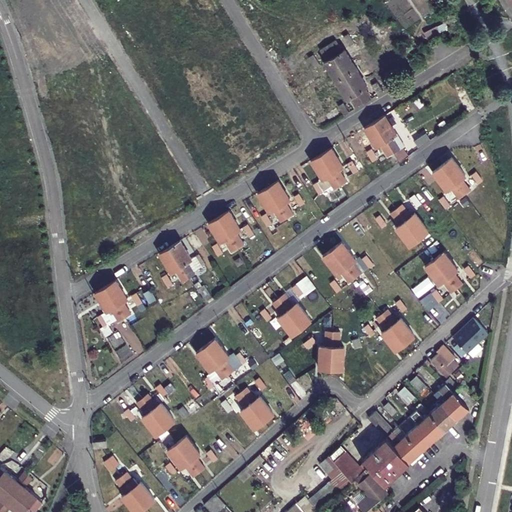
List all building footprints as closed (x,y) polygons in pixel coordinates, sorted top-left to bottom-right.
[(116,0),(107,5),(112,15),(129,5),(134,14),(140,11),(136,2),(140,0),(116,0)] [(209,0),(181,0),(193,19),(213,7),(209,0)] [(182,2),(170,9),(179,23),(190,17),(182,2)] [(294,7),(273,20),(287,43),(307,30),(294,7)] [(58,11),(49,18),(53,25),(63,18),(58,11)] [(120,32),(134,55),(155,43),(149,31),(165,22),(159,12),(143,21),(142,19),(120,32)] [(32,35),(39,45),(69,26),(64,19),(53,26),(52,23),(32,35)] [(73,33),(69,26),(39,45),(45,55),(64,44),(62,40),(73,33)] [(75,44),(80,53),(93,44),(88,35),(75,44)] [(341,51),(334,39),(327,44),(345,74),(355,68),(343,49),(341,51)] [(322,62),(335,81),(345,74),(327,44),(319,49),(326,60),(322,62)] [(432,64),(449,57),(444,44),(427,51),(432,64)] [(179,64),(200,106),(206,103),(210,112),(228,103),(203,52),(179,64)] [(318,63),(313,55),(308,58),(313,66),(318,63)] [(43,88),(55,109),(107,78),(98,64),(67,82),(64,76),(43,88)] [(367,87),(355,68),(345,74),(364,103),(371,98),(365,88),(367,87)] [(349,97),(356,107),(364,103),(345,74),(335,81),(346,99),(349,97)] [(377,94),(382,91),(376,82),(372,85),(377,94)] [(344,115),(349,112),(343,103),(338,105),(344,115)] [(270,144),(260,150),(238,109),(214,122),(237,164),(241,161),(247,171),(276,155),(270,144)] [(80,123),(102,165),(107,162),(114,176),(132,167),(104,111),(80,123)] [(385,115),(374,121),(394,152),(399,160),(399,161),(407,156),(402,147),(404,146),(391,125),(396,123),(392,117),(388,120),(385,115)] [(386,156),(394,152),(374,121),(364,128),(375,146),(379,144),(386,156)] [(411,137),(405,127),(400,131),(407,140),(411,137)] [(331,147),(321,154),(337,181),(340,185),(347,180),(340,168),(343,166),(331,147)] [(377,158),(371,149),(366,151),(372,161),(377,158)] [(337,181),(321,154),(310,160),(322,179),(325,177),(333,189),(340,185),(337,181)] [(452,157),(442,164),(463,193),(471,188),(462,176),(464,174),(452,157)] [(358,170),(352,160),(347,163),(353,173),(358,170)] [(456,198),(463,193),(442,164),(432,172),(444,189),(447,187),(456,198)] [(433,179),(424,167),(417,172),(427,184),(433,179)] [(484,178),(477,169),(473,172),(480,181),(484,178)] [(116,183),(138,223),(142,221),(148,232),(167,221),(138,170),(116,183)] [(289,198),(278,180),(267,186),(286,217),(294,213),(286,200),(289,198)] [(324,191),(318,181),(313,184),(319,194),(324,191)] [(278,222),(286,217),(267,186),(257,193),(268,211),(271,210),(278,222)] [(304,202),(298,193),(294,195),(300,205),(304,202)] [(450,203),(443,194),(440,197),(446,206),(450,203)] [(401,201),(395,206),(417,236),(427,228),(415,211),(411,214),(401,201)] [(407,243),(417,236),(395,206),(388,211),(397,224),(394,226),(407,243)] [(240,229),(229,210),(218,217),(237,247),(244,243),(237,231),(240,229)] [(270,223),(264,214),(259,217),(265,226),(270,223)] [(385,223),(378,214),(374,217),(381,226),(385,223)] [(230,252),(237,247),(218,217),(208,223),(219,242),(222,239),(230,252)] [(255,232),(249,223),(244,226),(250,235),(255,232)] [(342,239),(332,247),(354,275),(361,269),(353,259),(355,256),(342,239)] [(179,264),(188,277),(195,273),(188,261),(191,259),(179,240),(169,247),(179,264)] [(475,257),(482,252),(473,241),(467,246),(475,257)] [(221,253),(215,244),(211,247),(216,256),(221,253)] [(0,248),(0,273),(16,272),(13,247),(0,248)] [(180,282),(188,277),(179,264),(169,247),(158,253),(169,271),(172,270),(180,282)] [(346,280),(354,275),(332,247),(322,254),(335,271),(338,269),(346,280)] [(374,259),(368,251),(363,254),(369,263),(374,259)] [(200,253),(195,256),(201,265),(205,262),(200,253)] [(450,255),(440,262),(462,291),(469,286),(460,274),(463,271),(450,255)] [(455,296),(462,291),(440,262),(430,270),(443,287),(446,284),(455,296)] [(165,274),(161,276),(166,286),(171,283),(165,274)] [(338,287),(332,278),(327,281),(334,290),(338,287)] [(127,298),(115,279),(104,285),(123,317),(132,312),(124,300),(127,298)] [(302,291),(295,282),(291,285),(297,294),(302,291)] [(115,322),(123,317),(104,285),(94,292),(105,311),(108,309),(115,322)] [(135,292),(131,295),(136,304),(141,301),(135,292)] [(282,292),(275,297),(297,327),(307,319),(294,302),(291,304),(282,292)] [(447,303),(440,294),(436,297),(443,306),(447,303)] [(286,335),(297,327),(275,297),(267,303),(276,315),(274,317),(286,335)] [(408,307),(401,298),(397,301),(404,310),(408,307)] [(389,308),(383,313),(405,342),(415,335),(402,317),(399,320),(389,308)] [(266,318),(259,309),(255,312),(262,321),(266,318)] [(396,350),(405,342),(383,313),(375,319),(385,330),(382,332),(396,350)] [(101,314),(96,316),(102,325),(106,322),(101,314)] [(473,349),(493,330),(479,314),(459,333),(473,349)] [(373,333),(366,324),(362,328),(369,337),(373,333)] [(318,366),(331,366),(332,330),(324,329),(323,345),(319,345),(318,366)] [(341,330),(332,330),(331,366),(343,367),(344,346),(341,345),(341,330)] [(214,335),(204,342),(227,371),(233,366),(225,354),(227,352),(214,335)] [(358,336),(353,339),(357,349),(362,347),(358,336)] [(457,354),(446,341),(443,344),(445,346),(434,357),(448,372),(459,362),(454,356),(457,354)] [(220,376),(227,371),(204,342),(195,349),(208,367),(211,365),(220,376)] [(246,357),(239,348),(235,352),(241,360),(246,357)] [(158,365),(168,379),(181,370),(171,356),(158,365)] [(431,363),(430,361),(428,359),(419,367),(422,371),(431,363)] [(428,384),(418,373),(412,379),(421,389),(428,384)] [(446,379),(454,388),(460,382),(451,373),(445,378),(446,379)] [(211,382),(205,374),(201,377),(208,385),(211,382)] [(267,384),(261,375),(256,378),(263,387),(267,384)] [(469,405),(464,399),(454,388),(446,379),(439,386),(445,391),(439,396),(456,416),(469,405)] [(472,392),(461,381),(460,382),(454,388),(464,399),(472,392)] [(169,391),(162,382),(158,385),(165,394),(169,391)] [(248,384),(241,389),(264,420),(274,412),(260,395),(258,396),(248,384)] [(409,400),(415,394),(406,384),(400,390),(409,400)] [(254,427),(264,420),(241,389),(234,395),(244,407),(241,409),(254,427)] [(148,392),(141,398),(165,427),(175,419),(161,402),(158,404),(148,392)] [(427,407),(445,426),(456,416),(439,396),(427,407)] [(155,434),(165,427),(141,398),(135,403),(145,415),(142,417),(155,434)] [(233,409),(226,401),(221,403),(228,413),(233,409)] [(383,406),(393,417),(398,413),(388,402),(383,406)] [(434,436),(445,426),(427,407),(416,417),(434,436)] [(375,408),(369,415),(370,417),(387,434),(410,459),(410,458),(422,448),(404,428),(398,434),(375,408)] [(134,418),(127,409),(122,412),(129,421),(134,418)] [(404,428),(422,448),(434,436),(416,417),(404,428)] [(372,464),(387,480),(406,462),(410,459),(387,434),(364,455),(367,458),(372,464)] [(188,435),(177,443),(200,471),(206,466),(197,455),(201,452),(188,435)] [(350,474),(362,463),(357,458),(352,452),(348,447),(343,442),(331,453),(336,458),(341,464),(346,469),(350,474)] [(193,476),(200,471),(177,443),(168,450),(181,467),(184,464),(193,476)] [(234,456),(225,445),(218,450),(227,461),(234,456)] [(219,456),(211,447),(208,451),(214,460),(219,456)] [(424,451),(422,448),(410,458),(413,461),(424,451)] [(97,472),(109,463),(113,459),(105,450),(95,458),(97,472)] [(359,476),(370,465),(365,459),(362,463),(350,474),(354,478),(355,479),(359,476)] [(114,460),(110,464),(117,473),(122,469),(114,460)] [(178,471),(171,462),(166,466),(173,474),(178,471)] [(112,476),(117,473),(110,464),(105,468),(112,476)] [(373,491),(369,495),(376,503),(392,489),(387,483),(370,465),(359,476),(373,491)] [(0,467),(0,480),(14,491),(28,473),(25,471),(18,479),(3,468),(2,469),(0,467)] [(345,486),(351,481),(341,469),(335,474),(345,486)] [(127,472),(121,477),(144,506),(154,498),(140,481),(137,484),(127,472)] [(33,477),(28,473),(14,491),(37,510),(43,503),(38,498),(40,497),(26,486),(33,477)] [(134,511),(137,511),(144,506),(121,477),(115,482),(125,494),(122,496),(134,511)] [(0,502),(0,509),(14,491),(0,480),(0,496),(3,499),(0,502)] [(35,511),(37,510),(14,491),(0,509),(0,511),(1,511),(5,511),(11,505),(19,511),(35,511)] [(210,511),(217,511),(226,505),(221,499),(216,493),(203,504),(208,509),(210,511)] [(370,508),(376,503),(369,495),(363,501),(370,508)]
